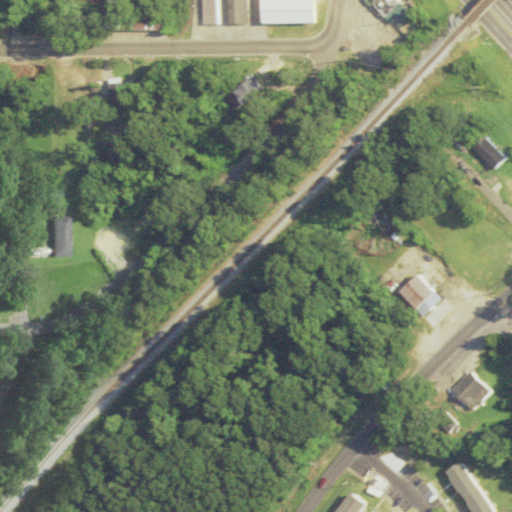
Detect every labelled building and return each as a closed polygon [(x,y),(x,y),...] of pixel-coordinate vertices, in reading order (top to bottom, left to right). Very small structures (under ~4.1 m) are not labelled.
[(202,0),(217,0),(218,25),(202,25),(202,0)] [(225,0),(225,24),(246,24),(246,0),(225,0)] [(263,0),(263,23),(314,23),(314,0),(263,0)] [(396,0),(367,0),(390,25),(406,10),(396,0)] [(166,30),(166,22),(113,22),(113,30),(166,30)] [(263,92),(253,78),(225,97),(235,111),(263,92)] [(127,114),(127,79),(106,79),(106,114),(127,114)] [(473,149),(492,167),(503,156),(485,138),(473,149)] [(143,216),(158,230),(170,216),(155,202),(143,216)] [(53,217),(53,258),(70,258),(70,217),(53,217)] [(100,246),(110,258),(126,244),(116,233),(100,246)] [(396,293),(419,318),(438,301),(415,276),(396,293)] [(468,412),(487,392),(466,371),(447,390),(468,412)] [(495,511),(496,511),(457,462),(443,474),(472,511),(495,511)] [(358,511),(364,504),(347,492),(333,511),(358,511)]
